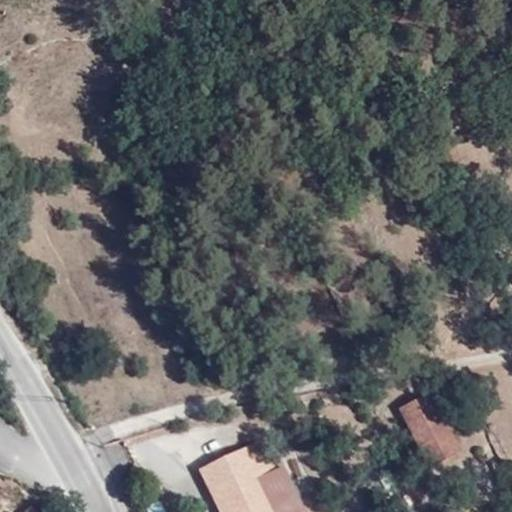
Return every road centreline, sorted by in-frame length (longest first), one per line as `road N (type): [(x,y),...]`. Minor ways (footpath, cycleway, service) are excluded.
road 1 (unknown): [(511,354),(217,399),(67,448)]
road 2 (tertiary): [(103,511),(0,338)]
